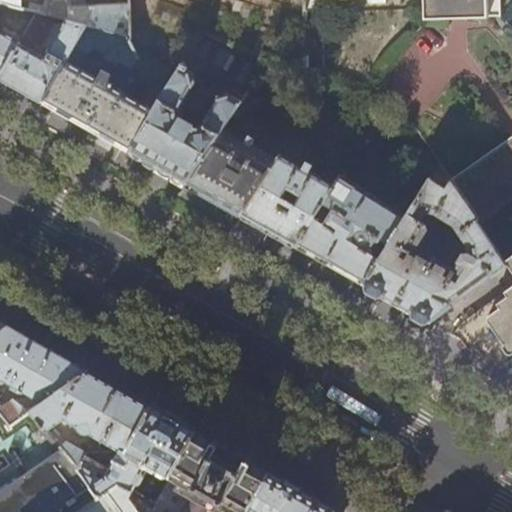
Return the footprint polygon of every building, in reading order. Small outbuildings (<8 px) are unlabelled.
[(0,0),(0,2),(21,8),(20,0),(51,0),(48,15),(58,17),(67,20),(70,20),(70,0),(0,0)] [(70,0),(70,20),(87,25),(128,35),(131,36),(130,3),(82,4),(81,0),(70,0)] [(129,0),(130,3),(131,36),(128,35),(139,58),(167,60),(188,57),(203,33),(259,55),(268,35),(306,35),(305,0),(129,0)] [(305,0),(306,35),(307,69),(324,74),(321,0),(331,0),(333,2),(350,2),(350,0),(367,0),(368,3),(370,4),(382,4),(384,2),(384,0),(305,0)] [(426,0),(426,11),(465,10),(465,17),(501,16),(502,15),(501,0),(426,0)] [(53,26),(58,17),(48,15),(37,12),(22,38),(0,78),(17,88),(43,103),(87,25),(70,20),(67,20),(48,54),(43,51),(40,56),(31,50),(36,40),(39,41),(49,23),(53,26)] [(148,77),(139,58),(128,35),(87,25),(43,103),(78,123),(131,152),(154,110),(160,101),(151,83),(140,102),(132,98),(144,75),(148,77)] [(0,78),(22,38),(4,28),(1,33),(0,32),(0,78)] [(269,59),(259,55),(203,33),(188,57),(160,101),(154,110),(131,152),(152,165),(186,184),(223,129),(232,115),(251,85),(269,59)] [(264,94),(251,85),(232,115),(236,118),(250,115),(264,94)] [(246,142),(223,129),(186,184),(209,197),(253,222),(296,246),(335,185),(310,171),(314,164),(308,161),(305,168),(279,154),(276,159),(265,153),(268,148),(255,140),(255,139),(249,136),(246,142)] [(511,141),(452,183),(480,223),(511,200),(511,141)] [(480,223),(452,183),(439,165),(406,217),(363,284),(399,304),(433,323),(435,319),(508,265),(509,265),(506,260),(480,223)] [(341,175),(335,185),(296,246),(327,264),(363,284),(406,217),(341,175)] [(511,287),(463,324),(454,335),(472,345),(505,364),(511,359),(511,287)] [(0,511),(78,511),(101,497),(83,475),(78,468),(63,451),(0,493),(0,331),(9,325),(0,320),(0,511)] [(89,370),(63,355),(25,334),(9,325),(0,331),(0,413),(10,426),(31,411),(30,410),(89,370)] [(121,388),(89,370),(30,410),(31,411),(47,431),(65,420),(73,425),(69,428),(79,435),(82,432),(88,433),(120,451),(124,453),(129,450),(153,407),(121,388)] [(175,419),(153,407),(129,450),(124,453),(120,451),(109,470),(85,456),(78,468),(83,475),(101,497),(119,484),(134,492),(138,484),(141,483),(148,470),(168,481),(169,478),(196,431),(175,419)] [(233,451),(196,431),(169,478),(179,484),(176,489),(191,497),(181,511),(141,511),(131,497),(134,492),(119,484),(101,497),(78,511),(207,511),(210,508),(217,511),(247,511),(270,472),(233,451)] [(66,443),(60,447),(63,451),(78,468),(85,456),(86,455),(79,451),(80,450),(72,446),(72,447),(66,443)] [(247,511),(335,511),(335,509),(302,490),(270,472),(247,511)]
